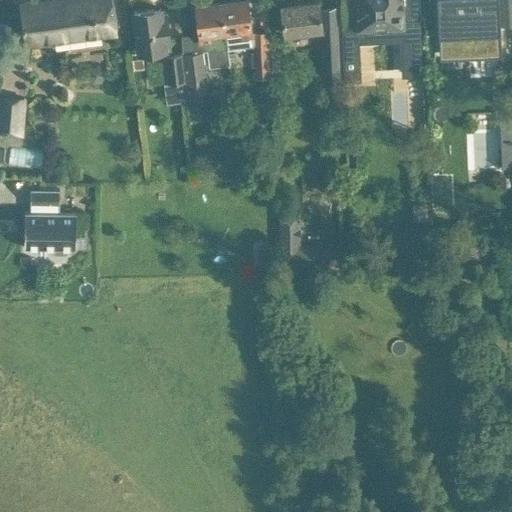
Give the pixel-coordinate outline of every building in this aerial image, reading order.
[(117,33),(112,0),(49,0),(20,4),(26,46),(117,33)] [(199,32),(182,34),(184,53),(187,81),(186,82),(189,112),(211,109),(205,62),(228,59),(230,59),(229,49),(227,31),(225,32),(222,1),(219,2),(219,0),(208,2),(208,3),(196,4),(199,32)] [(254,40),(252,32),(248,0),(224,0),(224,1),(222,1),(225,32),(227,31),(229,49),(254,46),(254,51),(252,51),(252,65),(255,64),(256,77),(271,76),(269,39),(254,40)] [(339,5),(320,9),(319,0),(281,6),(285,34),(323,29),(325,81),(342,80),(339,5)] [(357,0),(359,27),(359,40),(400,39),(400,25),(403,25),(403,21),(421,20),(420,0),(357,0)] [(437,0),(439,51),(502,49),(499,0),(437,0)] [(170,43),(167,15),(161,16),(160,9),(134,12),(139,54),(164,51),(169,84),(174,83),(175,92),(184,90),(183,82),(187,81),(184,53),(172,54),(170,43)] [(284,86),(282,59),(271,59),(272,86),(284,86)] [(0,131),(22,133),(26,97),(0,94),(0,131)] [(511,110),(499,111),(502,168),(511,167),(511,110)] [(59,189),(31,188),(30,203),(36,203),(36,211),(25,211),(24,247),(76,248),(77,211),(59,211),(59,189)] [(327,263),(327,244),(301,244),(300,211),(279,211),(280,264),(327,263)]
